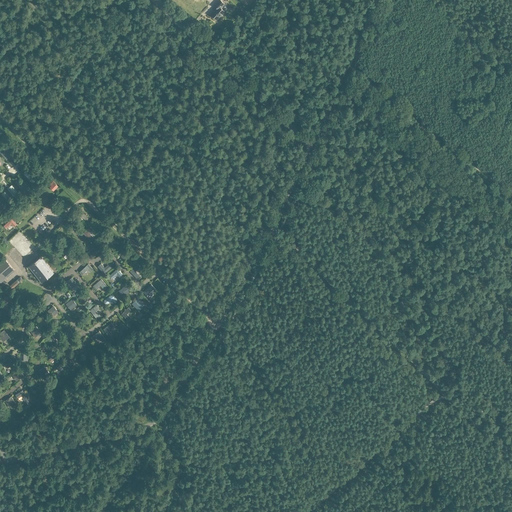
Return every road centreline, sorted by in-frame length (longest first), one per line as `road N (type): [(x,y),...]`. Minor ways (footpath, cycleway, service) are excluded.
road 1 (unclassified): [(11,460),(132,430),(161,415),(311,146),(155,0)]
road 2 (track): [(335,88),(511,235)]
road 3 (unknown): [(227,327),(335,487)]
road 4 (track): [(217,324),(88,201)]
road 5 (track): [(376,0),(314,138)]
road 6 (unknown): [(335,487),(439,391)]
